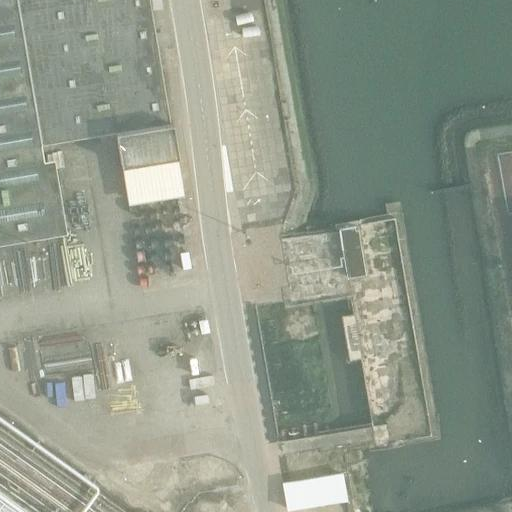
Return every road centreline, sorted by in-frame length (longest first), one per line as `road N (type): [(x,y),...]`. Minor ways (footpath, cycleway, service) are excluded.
road 1 (unknown): [(97,302),(74,159)]
road 2 (unknown): [(225,284),(97,302)]
